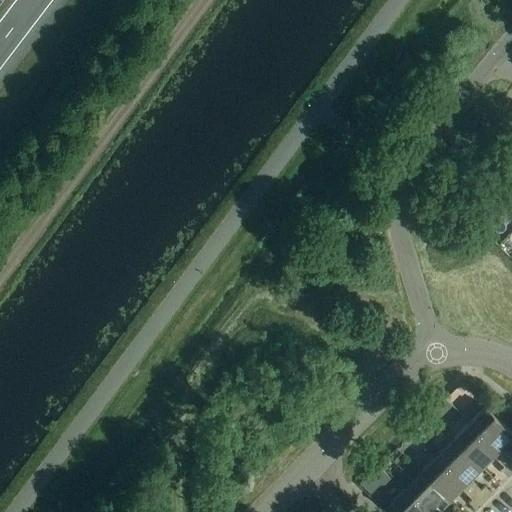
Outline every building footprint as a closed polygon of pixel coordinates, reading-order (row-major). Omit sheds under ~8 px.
[(511,432),(486,406),(469,423),(497,451),(492,455),(504,467),(511,458),(511,457),(501,446),(511,435),(511,432)] [(469,423),(453,439),(481,467),(492,455),(497,451),(469,423)] [(453,439),(437,455),(465,483),(460,488),(472,499),(481,490),(469,479),(481,467),(453,439)] [(437,455),(420,472),(448,499),(460,488),(465,483),(437,455)] [(511,458),(504,467),(500,470),(507,477),(511,472),(511,458)] [(378,466),(360,484),(371,494),(379,486),(386,485),(391,479),(378,466)] [(420,472),(404,488),(428,511),(437,511),(448,499),(420,472)] [(484,487),(481,490),(472,499),(468,502),(475,509),(491,494),(484,487)] [(428,511),(404,488),(388,505),(395,511),(428,511)]
